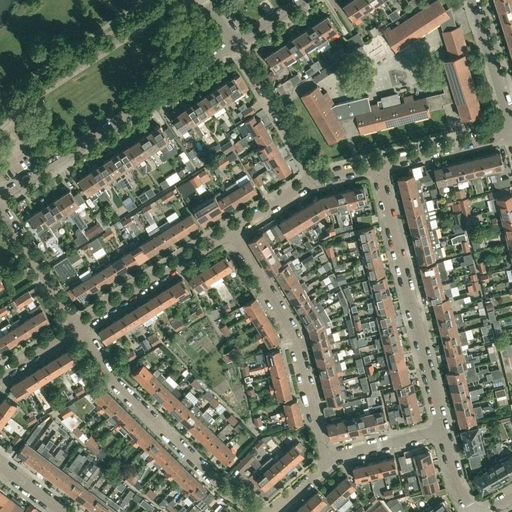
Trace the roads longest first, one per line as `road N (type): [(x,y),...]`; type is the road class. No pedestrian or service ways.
road 1 (residential): [(0,197),(232,44)]
road 2 (residential): [(442,429),(376,164)]
road 3 (residential): [(258,511),(216,482),(99,366),(76,329)]
road 4 (residential): [(325,460),(294,335),(231,230)]
road 5 (tertiary): [(0,117),(174,0)]
road 6 (residential): [(76,329),(231,230)]
road 7 (unclassified): [(315,180),(232,44)]
road 8 (unclassified): [(76,329),(0,203)]
road 9 (residential): [(376,164),(511,129)]
road 10 (residential): [(473,0),(511,123)]
road 11 (residential): [(325,460),(442,429)]
